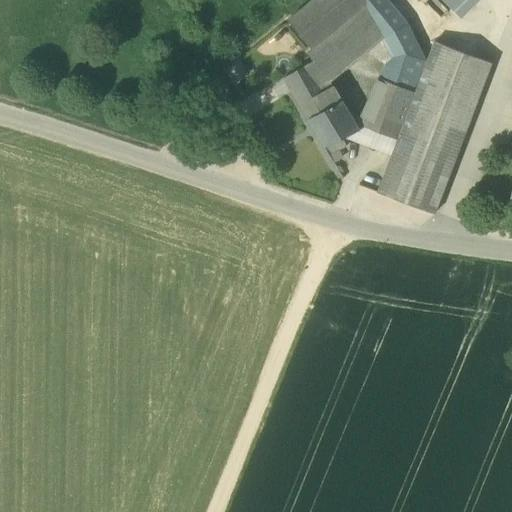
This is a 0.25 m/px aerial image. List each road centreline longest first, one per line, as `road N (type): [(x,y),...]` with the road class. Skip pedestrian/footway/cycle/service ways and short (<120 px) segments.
road 1 (unclassified): [(333,226),(0,115)]
road 2 (unclassified): [(216,511),(333,226)]
road 3 (unclassified): [(511,251),(333,226)]
